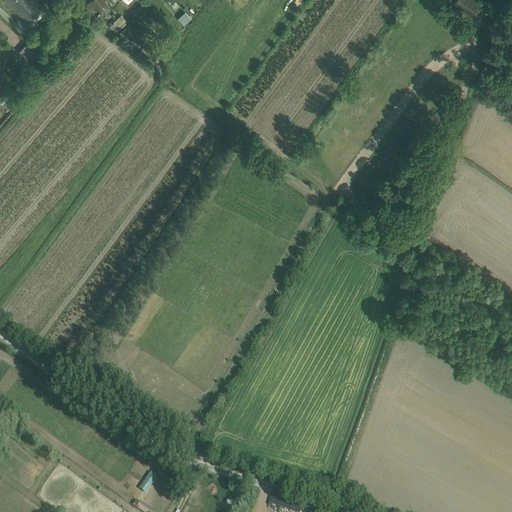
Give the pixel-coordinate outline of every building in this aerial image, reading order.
[(36,0),(4,0),(28,23),(30,21),(33,24),(45,12),(42,9),(44,7),(36,0)] [(109,0),(89,0),(81,8),(86,14),(89,12),(105,29),(106,28),(112,34),(127,22),(109,0)] [(479,0),(456,0),(453,5),(472,18),(475,14),(476,14),(481,8),(480,7),(483,3),(479,0)] [(27,42),(39,53),(49,42),(37,32),(27,42)] [(39,53),(27,42),(19,51),(19,52),(27,59),(28,58),(33,63),(41,54),(39,53)] [(106,366),(102,375),(105,377),(103,381),(109,385),(116,384),(118,385),(123,376),(106,366)] [(134,501),(132,506),(143,511),(154,511),(155,511),(134,501)]
